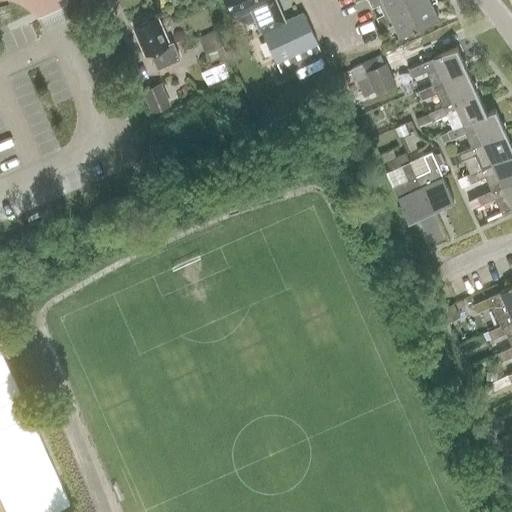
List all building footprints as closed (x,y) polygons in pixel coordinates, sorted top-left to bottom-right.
[(281,73),(322,54),(317,43),(318,43),(304,12),(281,22),(270,0),(227,0),(234,13),(238,18),(243,21),(249,21),(256,18),(262,31),(281,73)] [(368,0),(371,7),(386,0),(390,11),(376,16),(381,28),(395,23),(398,31),(438,15),(431,0),(368,0)] [(157,67),(179,58),(172,42),(169,43),(164,33),(163,34),(156,19),(135,28),(142,43),(140,44),(145,55),(150,51),(157,67)] [(228,58),(216,30),(198,38),(207,60),(217,56),(220,62),(228,58)] [(426,70),(432,84),(467,69),(457,47),(432,57),(432,58),(408,68),(412,76),(426,70)] [(365,71),(376,94),(396,84),(386,61),(365,71)] [(476,91),(467,69),(432,84),(418,90),(422,98),(436,92),(442,106),(476,91)] [(170,104),(161,82),(142,90),(151,112),(170,104)] [(446,114),(452,128),(486,113),(476,91),(442,106),(428,112),(432,120),(446,114)] [(486,113),(452,128),(447,130),(451,138),(465,132),(471,146),(506,131),(496,108),(486,113)] [(511,154),(511,145),(506,131),(471,146),(457,152),(457,153),(449,157),(452,164),(475,154),(481,168),(511,154)] [(429,169),(416,175),(415,175),(430,209),(453,200),(431,151),(423,155),(429,169)] [(394,157),(398,164),(409,159),(405,152),(394,157)] [(491,190),(511,180),(511,154),(481,168),(467,174),(471,182),(485,175),(491,189),(491,190)] [(408,219),(430,209),(415,175),(416,175),(409,161),(401,165),(407,179),(393,185),(408,219)] [(511,207),(511,180),(491,190),(491,189),(468,199),(472,208),(495,197),(501,212),(511,207)] [(491,306),(500,325),(500,326),(511,320),(511,286),(474,304),(477,312),(491,306)] [(511,320),(500,326),(500,325),(488,331),(491,338),(505,332),(511,346),(511,320)] [(511,346),(498,353),(501,361),(511,355),(511,346)] [(511,372),(488,384),(492,392),(511,382),(511,372)] [(511,431),(496,438),(504,456),(511,452),(511,431)]
